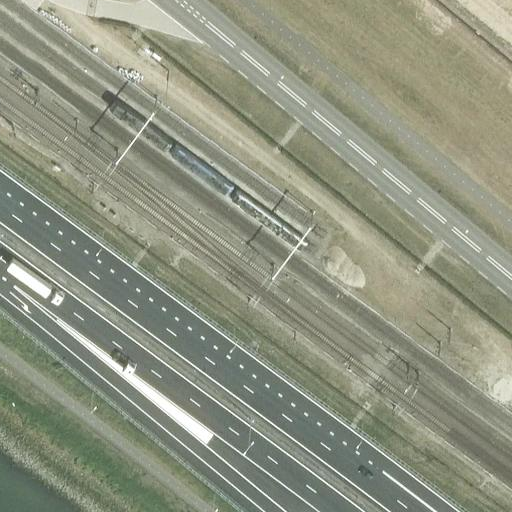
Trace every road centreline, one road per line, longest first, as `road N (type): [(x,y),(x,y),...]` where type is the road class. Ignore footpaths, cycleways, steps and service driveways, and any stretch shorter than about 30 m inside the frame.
road 1 (track): [(64,0),(85,28),(328,206),(487,340),(511,371)]
road 2 (motorway): [(374,486),(0,202)]
road 3 (motorway): [(19,273),(340,511)]
road 4 (unclassified): [(511,279),(210,27)]
road 5 (motorway): [(19,273),(275,511)]
